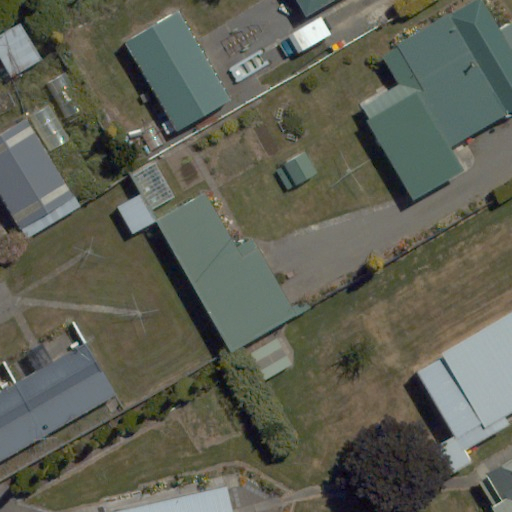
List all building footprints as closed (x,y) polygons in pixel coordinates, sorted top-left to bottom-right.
[(286,0),(299,22),(336,0),(286,0)] [(387,58),(403,88),(360,112),(409,199),(452,175),(447,166),(511,129),(511,52),(484,3),(387,58)] [(176,4),(117,39),(147,91),(104,116),(130,159),(259,82),(222,19),(195,35),(176,4)] [(11,23),(0,30),(0,60),(10,75),(36,56),(11,23)] [(27,114),(0,130),(0,194),(27,238),(83,204),(27,114)] [(213,194),(158,225),(230,352),(285,321),(213,194)] [(511,311),(385,393),(434,470),(511,419),(511,311)] [(0,459),(121,391),(79,318),(67,325),(75,340),(55,351),(47,336),(11,356),(20,371),(0,382),(0,459)] [(282,328),(245,354),(264,381),(301,354),(282,328)] [(511,511),(511,470),(477,492),(489,511),(511,511)]
